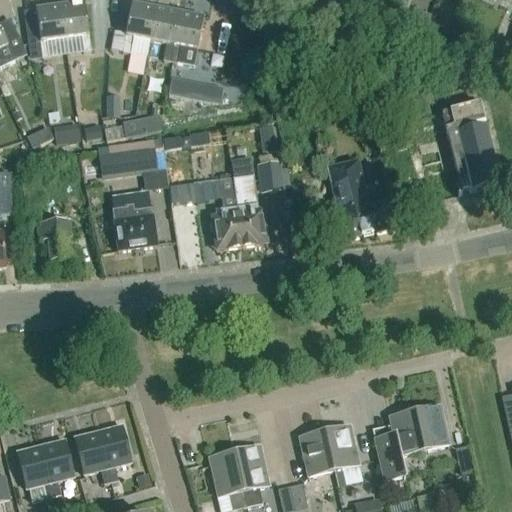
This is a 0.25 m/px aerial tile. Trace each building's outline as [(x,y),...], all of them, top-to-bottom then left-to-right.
[(58,9),(64,43),(81,41),(83,56),(90,55),(84,6),(58,9)] [(147,45),(154,11),(132,7),(122,56),(130,58),(133,42),(147,45)] [(64,43),(58,9),(35,12),(38,28),(41,57),(42,62),(49,62),(47,46),(64,43)] [(180,16),(154,11),(147,45),(162,47),(161,50),(165,51),(163,64),(171,66),(180,16)] [(413,22),(428,28),(431,19),(416,13),(413,22)] [(445,22),(446,23),(448,19),(434,13),(430,24),(442,29),(445,22)] [(203,21),(180,16),(171,66),(194,70),(203,21)] [(0,33),(0,70),(27,59),(12,28),(0,33)] [(26,29),(30,58),(41,57),(38,28),(26,29)] [(220,108),(223,92),(172,83),(169,99),(220,108)] [(120,98),(108,98),(108,122),(120,122),(120,98)] [(124,114),(136,114),(136,98),(124,98),(124,114)] [(479,108),(441,117),(432,119),(437,142),(379,156),(393,215),(461,199),(460,195),(467,193),(468,197),(498,189),(479,108)] [(23,121),(19,113),(13,116),(16,124),(23,121)] [(50,128),(56,127),(60,122),(59,116),(49,117),(50,128)] [(159,119),(123,127),(126,142),(162,135),(159,119)] [(78,128),(55,131),(55,138),(57,149),(80,146),(78,128)] [(100,129),(84,132),(87,144),(102,141),(100,129)] [(121,130),(106,133),(108,146),(124,143),(121,130)] [(276,155),(273,131),(259,133),(263,157),(276,155)] [(33,141),(26,144),(32,156),(39,153),(33,141)] [(189,141),(180,142),(182,152),(190,150),(189,141)] [(161,143),(109,150),(110,158),(143,153),(155,151),(158,172),(166,171),(161,143)] [(102,185),(158,177),(158,172),(155,151),(143,153),(110,158),(98,159),(102,185)] [(328,172),(336,206),(328,208),(331,222),(338,220),(344,245),(389,235),(383,210),(369,213),(357,165),(328,172)] [(260,198),(265,197),(285,194),(281,166),(257,169),(260,198)] [(234,185),(242,253),(267,250),(265,229),(267,229),(266,220),(264,220),(263,216),(259,217),(255,182),(234,185)] [(242,253),(234,185),(220,187),(224,215),(216,216),(217,222),(212,222),(216,256),(242,253)] [(41,208),(39,187),(24,189),(27,210),(41,208)] [(152,221),(151,214),(151,213),(133,215),(132,210),(127,210),(127,212),(112,214),(117,256),(157,251),(153,221),(152,221)] [(284,224),(296,221),(294,211),(282,213),(284,224)] [(49,266),(53,265),(57,269),(61,268),(65,264),(68,264),(66,243),(71,242),(69,225),(36,228),(38,246),(47,245),(49,266)] [(440,410),(415,416),(423,455),(449,449),(440,410)] [(423,455),(415,416),(389,422),(394,443),(376,447),(385,486),(405,482),(400,460),(423,455)] [(97,437),(111,487),(117,486),(114,472),(131,468),(122,430),(97,437)] [(350,431),(325,436),(334,476),(359,470),(350,431)] [(334,476),(325,436),(299,442),(308,481),(334,476)] [(111,487),(97,437),(74,443),(83,480),(101,476),(104,489),(111,487)] [(65,445),(40,451),(53,501),(60,500),(56,487),(75,482),(65,445)] [(26,495),(40,491),(43,490),(47,503),(53,501),(40,451),(16,457),(26,495)] [(461,478),(473,476),(467,451),(455,454),(461,478)] [(247,511),(263,508),(260,492),(269,490),(260,452),(234,458),(243,496),(247,511)] [(243,496),(234,458),(209,463),(218,502),(229,499),(231,511),(245,511),(247,511),(243,496)] [(151,488),(148,477),(137,481),(140,491),(151,488)] [(4,479),(0,479),(0,504),(9,502),(4,479)] [(302,487),(290,490),(294,511),(306,511),(307,511),(302,487)] [(294,511),(289,490),(277,493),(281,511),(294,511)] [(381,511),(379,501),(355,507),(355,511),(381,511)]
